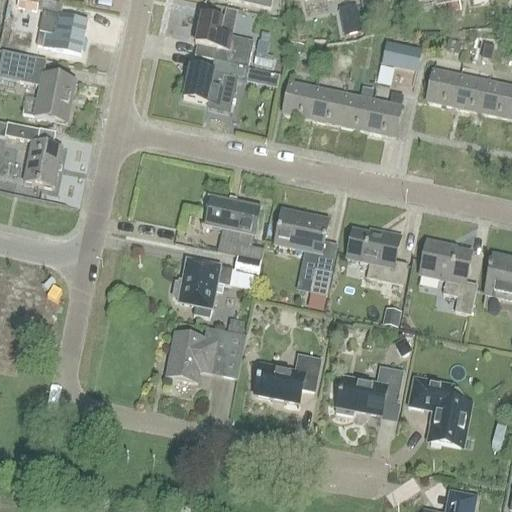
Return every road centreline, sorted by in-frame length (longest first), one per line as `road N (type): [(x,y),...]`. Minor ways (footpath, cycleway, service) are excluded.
road 1 (residential): [(385,471),(58,400),(86,266)]
road 2 (residential): [(511,212),(116,131)]
road 3 (residential): [(86,266),(116,131)]
road 4 (residential): [(116,131),(140,0)]
